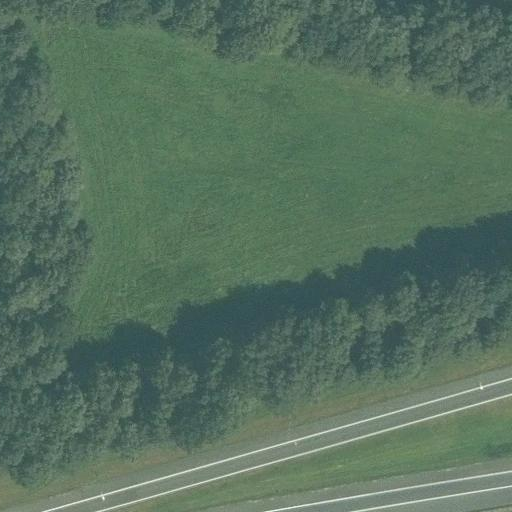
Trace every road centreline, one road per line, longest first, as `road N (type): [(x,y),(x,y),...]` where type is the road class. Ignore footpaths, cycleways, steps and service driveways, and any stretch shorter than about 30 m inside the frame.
road 1 (motorway): [(511,386),(70,511)]
road 2 (motorway): [(511,480),(324,511)]
